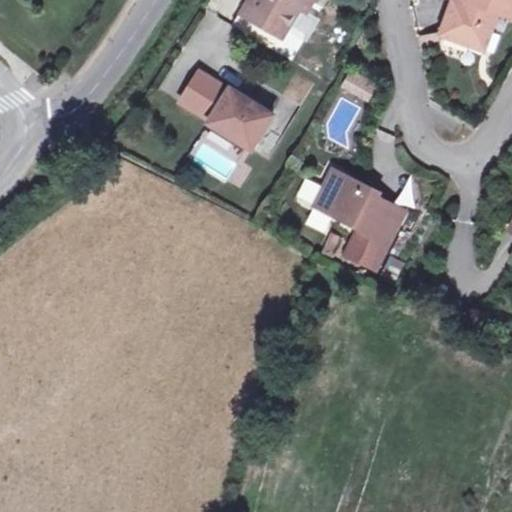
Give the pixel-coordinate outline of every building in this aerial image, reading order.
[(313,0),(255,0),(246,15),(283,37),(288,30),(301,8),(307,11),(313,0)] [(511,8),(511,0),(467,0),(466,6),(454,1),(442,33),(441,34),(474,46),(482,25),(491,28),(497,13),(509,17),(511,8)] [(301,8),(288,30),(307,43),(321,19),(307,11),(301,8)] [(491,28),(482,25),(474,46),(483,50),(491,28)] [(417,37),(420,49),(440,45),(441,34),(442,33),(417,37)] [(231,92),(201,73),(183,103),(212,121),(211,123),(255,151),(276,118),(232,90),(231,92)] [(352,73),(347,81),(359,88),(364,79),(352,73)] [(367,187),(334,171),(317,207),(362,229),(378,236),(393,205),(365,191),(367,187)] [(393,205),(378,236),(362,229),(350,253),(380,268),(407,211),(393,205)] [(314,211),(308,225),(324,232),(331,218),(314,211)] [(339,256),(345,237),(328,232),(322,251),(339,256)]
